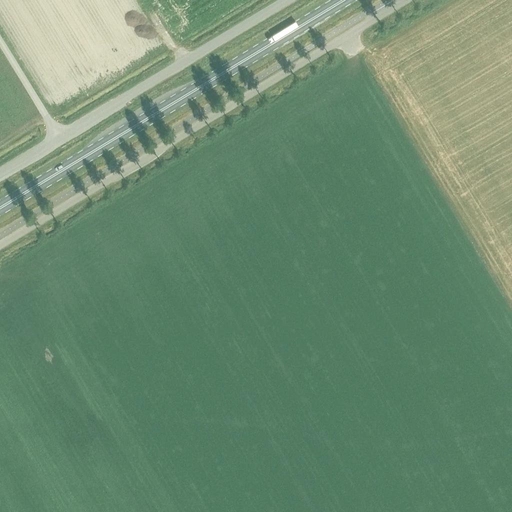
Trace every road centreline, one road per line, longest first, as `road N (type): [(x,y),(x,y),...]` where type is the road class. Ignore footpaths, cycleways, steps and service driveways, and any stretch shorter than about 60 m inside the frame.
road 1 (unclassified): [(0,245),(405,0)]
road 2 (primary): [(0,208),(345,0)]
road 3 (unclassified): [(0,173),(287,0)]
